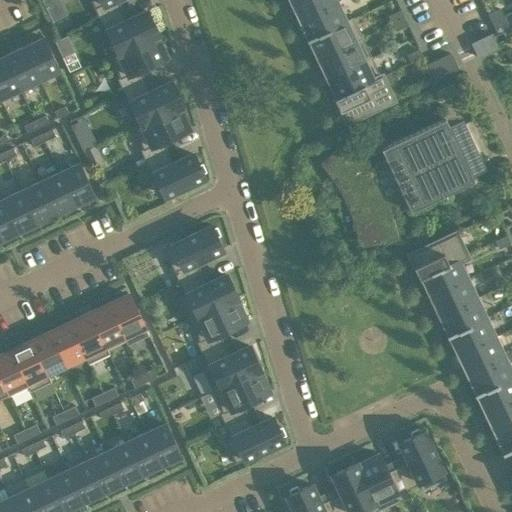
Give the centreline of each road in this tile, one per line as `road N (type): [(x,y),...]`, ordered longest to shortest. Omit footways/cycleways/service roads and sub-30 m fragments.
road 1 (residential): [(235,185),(313,450)]
road 2 (residential): [(0,299),(235,185)]
road 3 (residential): [(181,0),(235,185)]
road 4 (residential): [(439,0),(511,152)]
road 5 (residential): [(185,511),(313,450)]
road 6 (residential): [(313,450),(438,390)]
